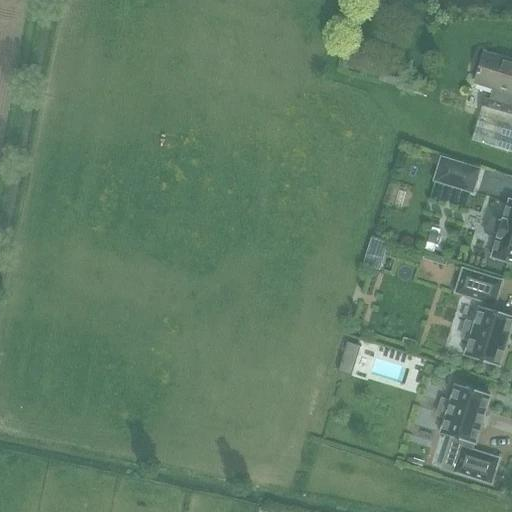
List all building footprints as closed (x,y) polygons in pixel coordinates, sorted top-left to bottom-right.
[(481,116),(473,141),(511,152),(511,107),(511,106),(511,59),(485,52),(475,85),(493,91),(491,100),(486,98),(482,113),(481,116)] [(380,81),(399,87),(403,72),(384,67),(380,81)] [(441,157),(433,182),(474,194),(482,170),(441,157)] [(396,186),(393,196),(402,199),(405,189),(396,186)] [(491,215),(485,235),(490,237),(497,239),(491,259),(511,265),(511,200),(509,199),(503,218),(496,216),(491,215)] [(432,227),(425,252),(434,254),(441,230),(432,227)] [(461,268),(453,294),(481,302),(474,323),(473,327),(469,341),(468,342),(464,357),(501,368),(511,332),(511,317),(493,311),(495,306),(496,307),(504,281),(461,268)] [(445,420),(441,435),(452,438),(451,441),(468,446),(468,449),(467,452),(466,452),(459,475),(458,477),(492,487),(501,459),(474,451),(476,446),(477,447),(490,399),(491,396),(455,386),(450,401),(449,405),(447,412),(445,419),(445,420)] [(409,458),(407,462),(424,467),(425,463),(415,459),(415,460),(409,458)]
